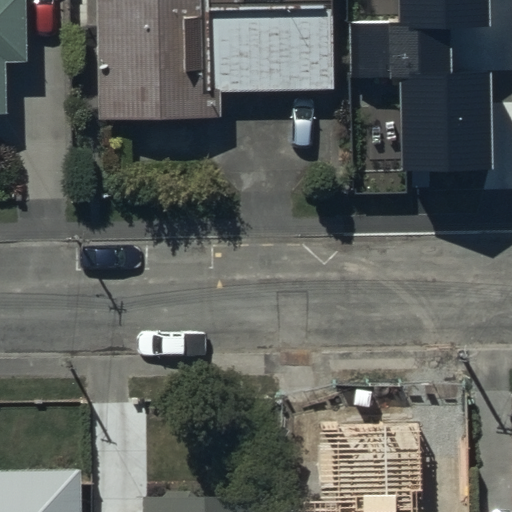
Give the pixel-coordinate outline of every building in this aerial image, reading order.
[(0,0),(0,97),(0,90),(0,49),(23,49),(21,0),(0,0)] [(329,0),(93,0),(96,108),(217,106),(217,82),(331,80),(329,0)] [(400,0),(401,22),(356,22),(357,81),(406,80),(408,175),(494,173),(492,79),(449,80),(448,23),(492,22),(491,0),(400,0)] [(82,511),(82,453),(0,454),(0,511),(82,511)] [(464,511),(465,477),(317,478),(317,511),(464,511)] [(262,511),(262,479),(138,482),(138,511),(262,511)]
